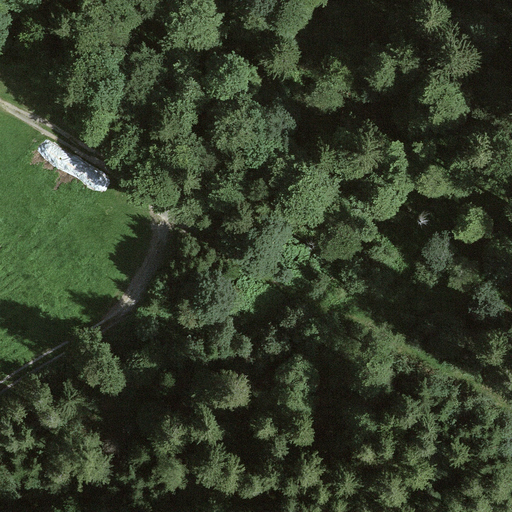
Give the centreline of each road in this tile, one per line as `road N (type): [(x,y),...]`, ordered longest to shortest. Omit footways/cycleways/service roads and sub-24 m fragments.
road 1 (track): [(173,217),(121,318),(0,399)]
road 2 (track): [(0,114),(173,217)]
